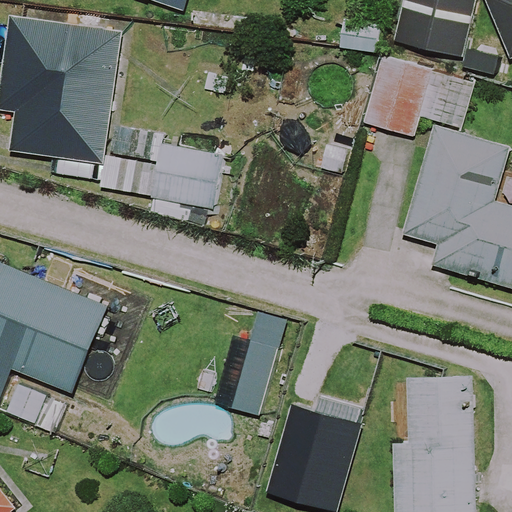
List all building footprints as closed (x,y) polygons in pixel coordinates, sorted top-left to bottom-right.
[(188,0),(146,0),(184,13),(188,0)] [(511,0),(492,0),(511,47),(511,0)] [(125,34),(15,17),(0,110),(19,113),(13,151),(105,165),(125,34)] [(511,46),(465,36),(457,73),(503,82),(511,46)] [(435,74),(384,61),(367,126),(418,139),(435,74)] [(511,153),(511,150),(440,128),(407,235),(441,245),(435,265),(511,288),(511,207),(497,203),(511,153)] [(225,143),(136,129),(132,162),(107,158),(102,191),(216,208),(225,143)] [(109,307),(0,263),(0,412),(58,435),(82,377),(105,386),(128,328),(105,319),(109,307)] [(475,511),(478,381),(414,380),(413,444),(399,443),(397,511),(475,511)] [(0,511),(16,511),(21,509),(0,482),(0,511)]
